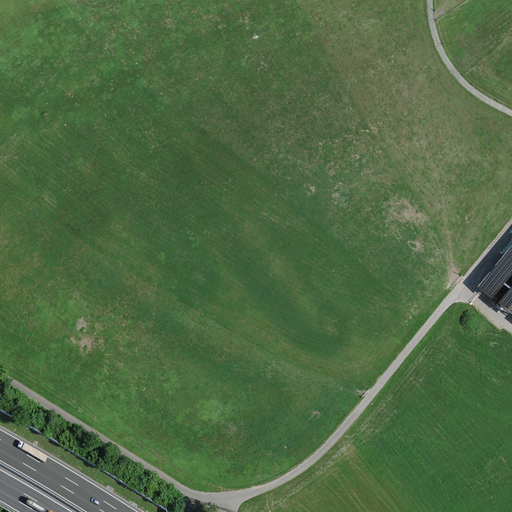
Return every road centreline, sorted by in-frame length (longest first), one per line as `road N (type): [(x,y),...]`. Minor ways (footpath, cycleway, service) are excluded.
road 1 (track): [(511,224),(309,461),(195,511)]
road 2 (track): [(223,511),(0,375)]
road 3 (track): [(430,0),(447,62),(468,87),(511,113)]
road 4 (motorway): [(112,511),(0,444)]
